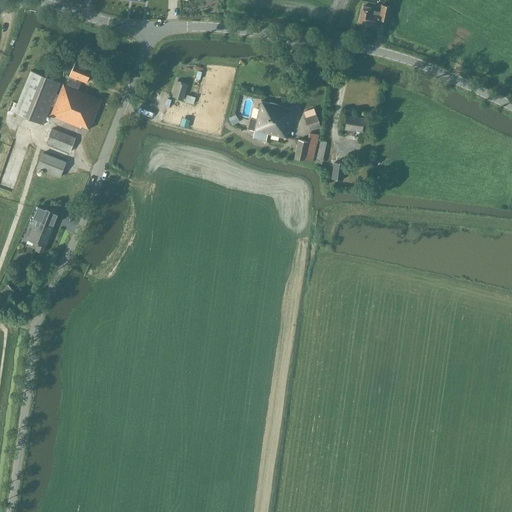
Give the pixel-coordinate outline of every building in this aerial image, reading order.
[(388,22),(391,7),(382,5),(380,12),(371,10),(371,7),(363,6),(359,23),(377,27),(379,19),(388,22)] [(43,125),(51,106),(54,107),(50,116),(77,127),(77,125),(90,130),(102,100),(77,90),(81,81),(86,84),(92,69),(76,62),(70,77),(66,86),(63,84),(59,95),(56,94),(60,83),(31,71),(14,113),(43,125)] [(187,85),(178,81),(173,97),(183,100),(187,85)] [(188,88),(186,96),(195,98),(197,91),(188,88)] [(250,118),(248,128),(255,130),(254,137),(267,140),(269,133),(287,137),(293,109),(285,107),(285,106),(262,101),(258,120),(250,118)] [(235,114),(229,118),(233,126),(240,122),(235,114)] [(316,115),(305,119),(309,131),(320,127),(316,115)] [(365,118),(347,115),(344,135),(353,136),(354,131),(363,132),(365,118)] [(75,138),(52,129),(47,143),(70,152),(75,138)] [(299,140),(295,158),(313,162),(317,144),(319,135),(308,133),(306,142),(299,140)] [(321,141),(316,163),(322,164),(327,142),(321,141)] [(66,161),(43,153),(37,169),(60,178),(66,161)] [(334,162),(331,178),(343,180),(345,164),(334,162)] [(56,213),(44,208),(43,209),(38,207),(34,218),(36,219),(28,239),(38,243),(35,250),(43,253),(49,238),(47,237),(52,225),(51,225),(56,213)] [(7,286),(2,291),(8,297),(13,292),(7,286)]
